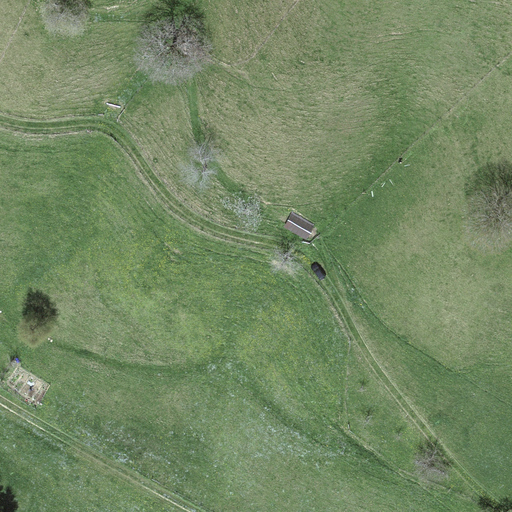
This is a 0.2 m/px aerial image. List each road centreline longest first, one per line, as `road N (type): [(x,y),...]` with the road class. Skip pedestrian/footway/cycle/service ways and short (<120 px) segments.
road 1 (track): [(506,511),(404,405),(327,284),(295,252),(205,223),(179,206),(110,125),(0,117)]
road 2 (track): [(0,398),(190,511)]
